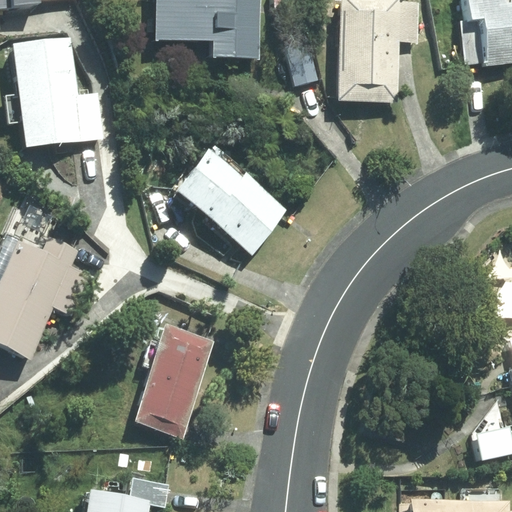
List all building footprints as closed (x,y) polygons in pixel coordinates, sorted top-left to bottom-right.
[(253,62),(254,0),(149,0),(149,44),(208,45),(207,61),(253,62)] [(293,0),(268,0),(270,12),(295,10),(293,0)] [(335,0),(333,104),(394,105),(396,45),(414,46),(416,4),(396,3),(396,0),(335,0)] [(479,67),(511,63),(511,0),(458,0),(461,22),(455,23),(460,66),(479,63),(479,67)] [(22,150),(101,141),(95,96),(74,98),(67,40),(9,47),(22,150)] [(315,82),(305,42),(282,48),(292,87),(315,82)] [(172,192),(249,257),(287,211),(209,147),(172,192)] [(0,193),(9,182),(0,175),(0,193)] [(68,272),(76,254),(46,241),(40,256),(14,244),(0,276),(0,351),(29,364),(51,312),(69,320),(87,280),(68,272)] [(503,339),(511,336),(511,251),(511,244),(486,249),(490,270),(479,273),(484,299),(475,301),(480,325),(499,321),(503,339)] [(183,442),(214,344),(163,328),(132,425),(183,442)] [(145,511),(146,503),(85,493),(81,511),(145,511)] [(395,511),(507,511),(507,501),(406,501),(405,506),(395,506),(395,511)]
